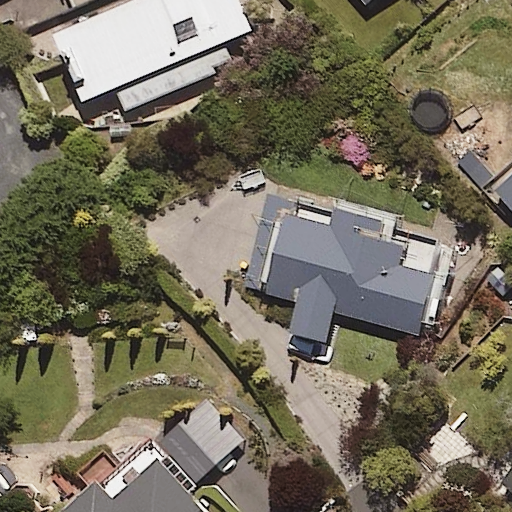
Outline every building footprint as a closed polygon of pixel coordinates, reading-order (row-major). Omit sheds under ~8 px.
[(255,29),(243,0),(131,0),(58,29),(69,58),(85,98),(118,85),(127,107),(234,65),(224,41),(255,29)] [(511,175),(499,187),(511,202),(511,175)] [(355,207),(272,186),(246,284),(301,298),(293,329),(328,338),(336,308),(419,330),(441,243),(380,228),(384,215),(355,207)] [(244,438),(209,399),(165,440),(200,478),(244,438)] [(121,468),(111,456),(80,483),(86,489),(64,508),(67,511),(215,511),(153,440),(121,468)] [(511,468),(502,480),(511,488),(511,468)]
